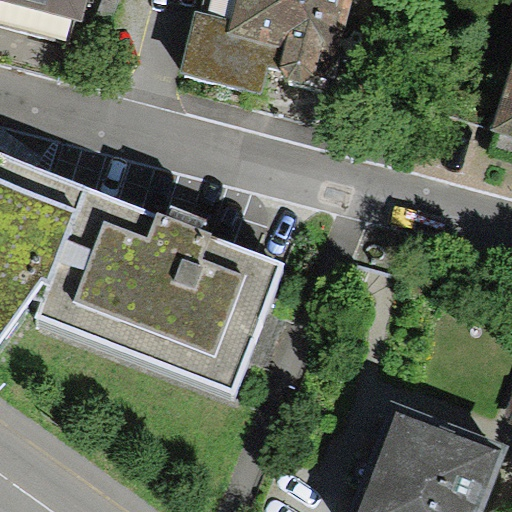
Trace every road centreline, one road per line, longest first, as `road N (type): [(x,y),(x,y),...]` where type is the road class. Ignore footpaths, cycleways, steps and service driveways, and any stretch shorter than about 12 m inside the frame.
road 1 (residential): [(115,125),(511,226)]
road 2 (residential): [(153,4),(115,125)]
road 3 (residential): [(0,89),(115,125)]
